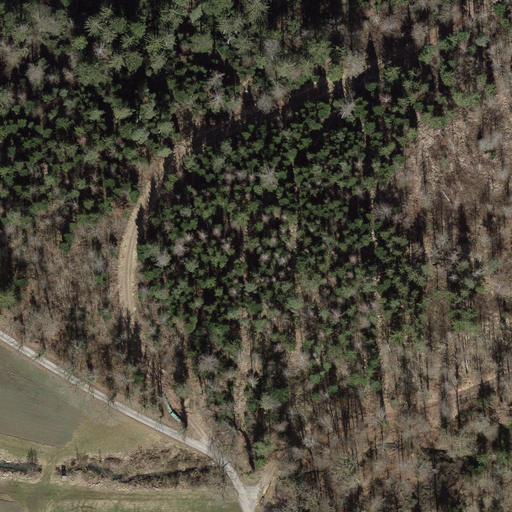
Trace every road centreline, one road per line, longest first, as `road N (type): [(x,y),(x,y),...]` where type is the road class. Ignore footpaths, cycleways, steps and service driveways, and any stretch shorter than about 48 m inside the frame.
road 1 (track): [(490,0),(384,63),(210,133),(167,164),(143,196),(129,230),(130,317),(146,361),(217,454)]
road 2 (track): [(248,511),(217,454),(0,326)]
road 3 (track): [(248,511),(278,459),(318,429),(445,403),(511,377)]
